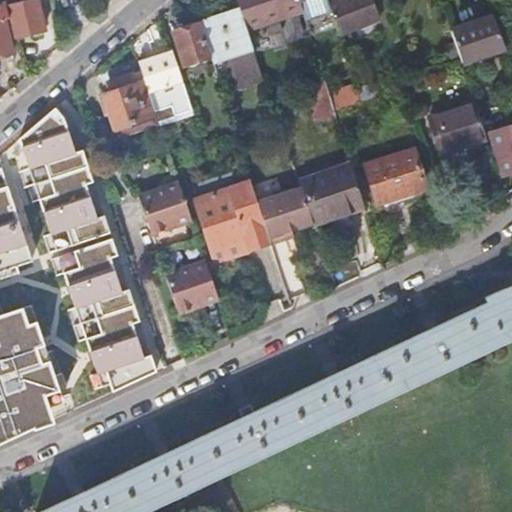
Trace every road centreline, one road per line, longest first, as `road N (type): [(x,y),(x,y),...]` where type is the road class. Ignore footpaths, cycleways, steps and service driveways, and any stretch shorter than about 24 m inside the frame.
road 1 (residential): [(0,467),(466,248),(511,217)]
road 2 (residential): [(0,115),(145,0)]
